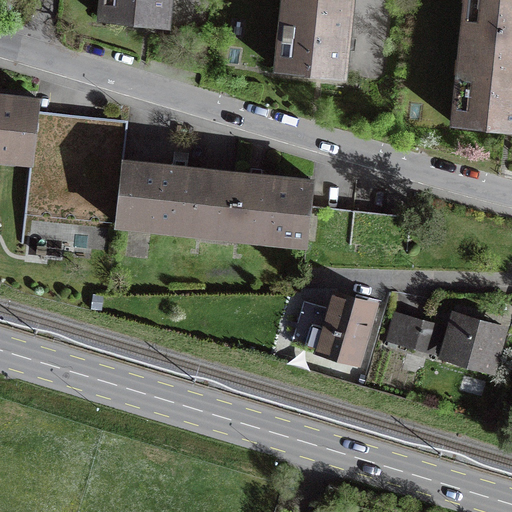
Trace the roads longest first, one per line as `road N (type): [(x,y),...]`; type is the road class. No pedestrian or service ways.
road 1 (primary): [(0,350),(511,504)]
road 2 (residential): [(511,195),(42,59)]
road 3 (residential): [(321,282),(511,286)]
